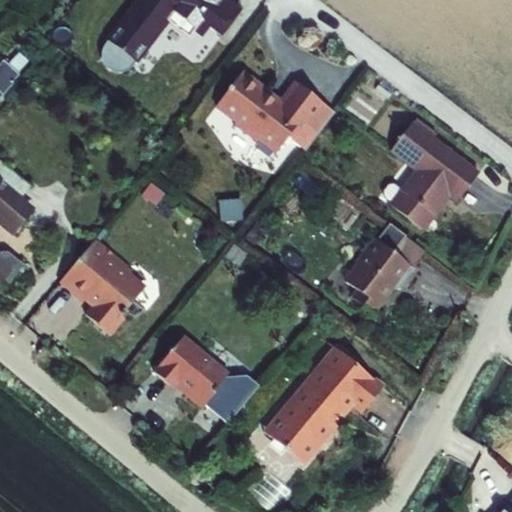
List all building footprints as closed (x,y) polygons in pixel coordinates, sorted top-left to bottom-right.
[(144,0),(99,63),(127,84),(156,45),(176,59),(187,43),(196,49),(208,57),(228,30),(186,0),(144,0)] [(196,49),(187,43),(181,52),(189,57),(196,49)] [(0,55),(0,92),(2,94),(20,75),(0,55)] [(98,63),(96,77),(96,78),(100,85),(109,90),(120,90),(127,84),(99,63),(98,63)] [(335,115),(295,83),(280,100),(244,73),(215,110),(234,125),(233,127),(256,145),(257,143),(275,157),(288,141),(305,154),(335,115)] [(418,120),(415,124),(434,139),(437,136),(418,120)] [(457,205),(480,175),(434,139),(415,124),(414,123),(389,155),(414,173),(400,190),(389,205),(388,207),(424,235),(450,200),(457,205)] [(166,196),(150,185),(140,196),(156,208),(166,196)] [(384,200),(389,205),(400,190),(395,186),(388,187),(383,194),(384,200)] [(0,235),(12,245),(30,223),(0,198),(0,295),(2,297),(15,282),(1,270),(0,270),(0,235)] [(241,202),(219,204),(221,224),(242,222),(241,202)] [(265,233),(255,225),(244,240),(254,248),(265,233)] [(414,271),(413,270),(393,255),(406,239),(390,226),(372,250),(369,247),(354,265),(355,266),(343,283),(355,294),(351,300),(375,318),(395,291),(397,293),(414,271)] [(406,239),(393,255),(413,270),(424,253),(406,239)] [(131,272),(95,242),(59,286),(81,305),(82,303),(90,309),(84,316),(109,339),(125,320),(123,318),(146,289),(129,275),(131,272)] [(247,257),(234,246),(224,259),(238,269),(247,257)] [(229,376),(184,338),(153,375),(173,392),(175,390),(202,411),(205,407),(227,427),(260,388),(247,377),(226,381),(229,376)] [(339,352),(359,368),(362,363),(342,348),(339,352)] [(359,368),(339,352),(333,349),(262,434),(305,469),(337,430),(334,428),(340,419),(343,421),(353,410),(361,418),(386,389),(359,368)] [(511,511),(511,497),(506,504),(503,501),(492,511),(511,511)]
